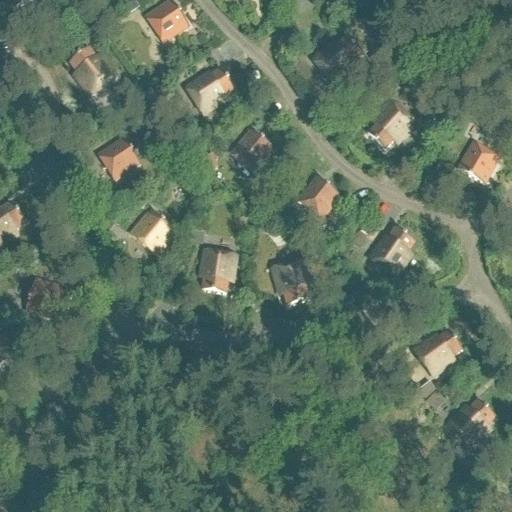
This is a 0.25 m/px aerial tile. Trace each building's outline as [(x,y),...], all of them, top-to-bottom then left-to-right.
[(36,1),(35,0),(5,0),(6,1),(7,0),(10,0),(16,11),(36,1)] [(139,10),(134,3),(123,10),(128,17),(139,10)] [(163,46),(189,29),(171,3),(146,21),(163,46)] [(361,58),(346,41),(329,55),(327,52),(313,63),(333,87),(354,70),(351,67),(361,58)] [(96,61),(88,51),(70,65),(83,83),(80,85),(91,99),(116,80),(99,59),(96,61)] [(380,52),(369,62),(377,71),(388,62),(380,52)] [(234,92),(222,73),(203,85),(201,82),(186,91),(203,117),(225,103),(223,99),(234,92)] [(402,140),(415,127),(392,106),(373,125),(376,128),(367,138),(384,153),(399,137),(402,140)] [(122,129),(128,138),(141,129),(134,120),(122,129)] [(255,177),(275,153),(251,133),(231,157),(255,177)] [(114,184),(140,167),(123,141),(97,158),(114,184)] [(484,188),(500,161),(473,146),(457,172),(484,188)] [(280,176),(275,182),(280,185),(288,176),(285,173),(282,177),(280,176)] [(321,224),(340,199),(316,180),(297,204),(321,224)] [(14,232),(25,224),(11,206),(0,213),(0,246),(16,235),(14,232)] [(155,258),(175,235),(151,214),(131,238),(155,258)] [(118,223),(111,217),(101,228),(107,234),(118,223)] [(407,255),(415,245),(396,232),(383,250),(380,247),(370,262),(395,280),(411,258),(407,255)] [(191,248),(200,249),(201,235),(192,234),(191,248)] [(350,246),(357,251),(366,239),(358,234),(350,246)] [(233,276),(235,259),(205,254),(201,280),(204,281),(202,294),(225,298),(229,276),(233,276)] [(288,309),(310,303),(304,282),(308,281),(302,263),(273,272),(280,298),(284,297),(288,309)] [(66,321),(72,299),(51,292),(52,289),(35,283),(26,313),(52,321),(53,317),(66,321)] [(350,297),(340,304),(345,312),(355,305),(350,297)] [(451,361),(462,354),(448,335),(431,348),(428,344),(414,355),(432,380),(454,364),(451,361)] [(433,394),(429,386),(418,392),(422,400),(433,394)] [(444,404),(434,395),(424,405),(434,414),(444,404)] [(486,430),(495,420),(478,404),(463,420),(460,417),(448,430),(470,452),(489,433),(486,430)]
